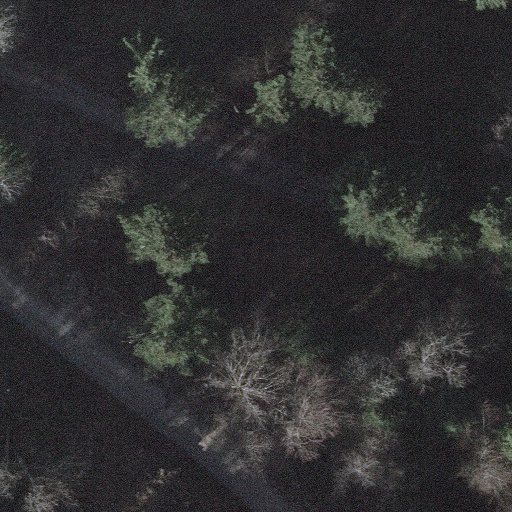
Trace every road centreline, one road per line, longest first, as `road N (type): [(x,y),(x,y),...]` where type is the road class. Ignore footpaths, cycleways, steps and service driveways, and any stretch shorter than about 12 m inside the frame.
road 1 (track): [(0,35),(328,173),(511,263)]
road 2 (track): [(0,286),(285,511)]
